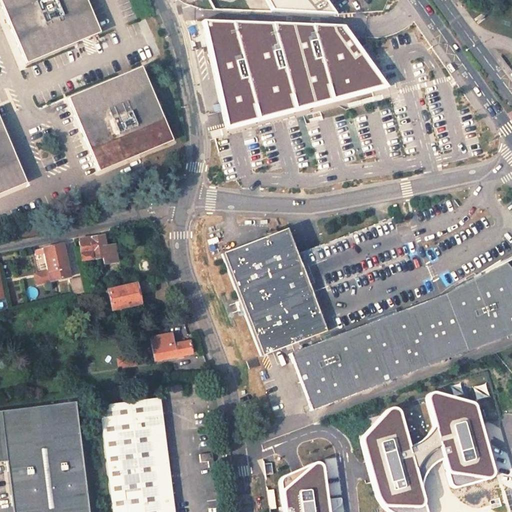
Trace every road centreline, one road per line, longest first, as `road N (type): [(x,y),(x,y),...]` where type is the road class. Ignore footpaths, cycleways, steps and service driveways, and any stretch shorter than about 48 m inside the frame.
road 1 (residential): [(185,204),(310,206),(501,165)]
road 2 (tertiary): [(185,204),(184,267),(229,390),(246,511)]
road 3 (unknown): [(250,444),(511,343)]
road 4 (tertiary): [(158,0),(182,63),(196,142),(185,204)]
road 5 (residential): [(0,248),(185,204)]
road 6 (primary): [(417,0),(511,137)]
road 7 (primary): [(511,99),(438,0)]
